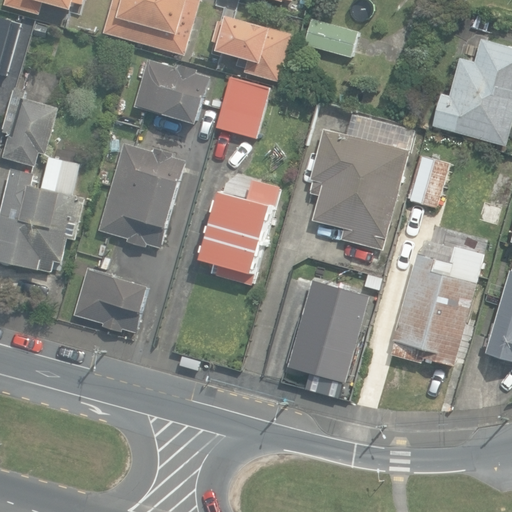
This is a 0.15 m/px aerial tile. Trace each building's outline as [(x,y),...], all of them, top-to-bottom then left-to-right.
[(6,0),(6,5),(41,15),(45,2),(74,10),(76,2),(85,4),(86,0),(6,0)] [(115,0),(106,32),(188,56),(203,0),(115,0)] [(23,23),(0,16),(0,75),(2,76),(2,74),(8,76),(23,23)] [(296,34),(230,16),(228,22),(220,20),(215,39),(223,41),(221,50),(250,58),(246,71),(282,81),(296,34)] [(314,18),(307,44),(354,57),(361,31),(314,18)] [(445,93),(436,125),(509,145),(511,134),(511,45),(484,38),(477,60),(463,56),(452,95),(445,93)] [(179,66),(150,58),(136,106),(199,124),(213,77),(199,73),(200,69),(180,63),(179,66)] [(273,87),(233,76),(219,127),(259,138),(273,87)] [(61,108),(26,98),(28,90),(17,87),(5,131),(10,133),(9,135),(11,135),(5,157),(37,166),(41,151),(46,153),(49,141),(51,142),(61,108)] [(316,220),(347,228),(344,239),(385,249),(388,238),(391,239),(414,150),(410,149),(415,129),(354,113),(349,132),(325,126),(311,179),(315,180),(312,192),(322,195),(316,220)] [(154,149),(126,141),(100,230),(130,238),(129,241),(149,246),(150,243),(163,247),(188,160),(175,156),(177,152),(155,146),(154,149)] [(439,206),(451,162),(422,154),(411,199),(439,206)] [(38,173),(14,167),(0,224),(0,259),(2,260),(3,262),(6,263),(9,265),(12,265),(16,264),(55,273),(56,268),(61,270),(62,262),(65,263),(71,238),(78,240),(88,198),(76,195),(84,163),(51,155),(44,187),(35,185),(38,173)] [(255,285),(283,187),(256,180),(250,199),(221,191),(202,259),(217,263),(214,272),(220,273),(219,275),(255,285)] [(453,260),(420,251),(396,340),(397,340),(394,354),(424,362),(426,356),(458,365),(488,253),(457,245),(453,260)] [(123,276),(90,267),(76,315),(105,323),(104,326),(124,332),(125,329),(138,332),(151,286),(123,278),(123,276)] [(493,339),(489,352),(511,358),(511,272),(497,323),(495,323),(490,339),(493,339)] [(385,277),(370,274),(367,285),(382,289),(385,277)] [(315,279),(290,366),(348,382),(372,295),(315,279)] [(204,361),(184,355),(182,364),(201,370),(204,361)]
